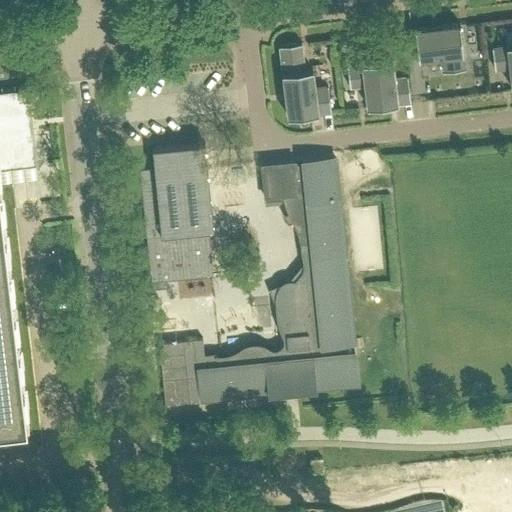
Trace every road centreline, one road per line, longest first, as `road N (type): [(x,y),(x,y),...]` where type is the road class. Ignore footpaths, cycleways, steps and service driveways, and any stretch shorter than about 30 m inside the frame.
road 1 (unclassified): [(117,511),(117,428),(78,59),(84,28)]
road 2 (residential): [(247,8),(266,133),(290,139),(511,114)]
road 3 (unclassified): [(84,28),(247,8)]
